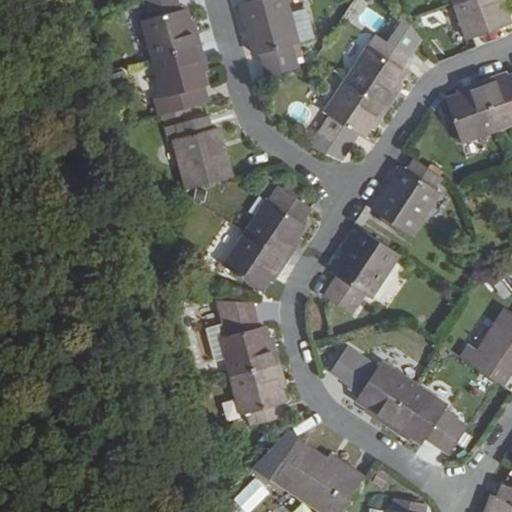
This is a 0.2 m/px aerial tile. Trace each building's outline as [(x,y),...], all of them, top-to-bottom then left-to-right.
[(156,57),(203,45),(200,31),(195,32),(188,8),(183,9),(180,0),(146,0),(151,17),(146,18),(156,57)] [(296,24),(289,0),(264,0),(247,4),(260,56),(266,54),(272,76),(301,68),(295,46),(301,44),(296,24)] [(457,0),(470,35),(511,21),(503,0),(457,0)] [(374,46),(352,78),(391,106),(400,94),(396,91),(408,70),(404,67),(413,56),(426,37),(411,17),(394,42),(382,35),(374,46)] [(311,21),(296,24),(301,44),(315,40),(311,21)] [(207,59),(203,45),(156,57),(166,94),(161,96),(166,113),(207,102),(202,85),(209,84),(203,61),(207,59)] [(499,77),(486,82),(501,126),(511,122),(511,76),(500,81),(499,77)] [(391,106),(352,78),(328,113),(333,115),(326,125),(354,146),(361,135),(365,137),(378,117),(382,121),(391,106)] [(501,126),(486,82),(473,87),(474,91),(451,99),(465,139),(501,126)] [(181,136),(175,138),(188,187),(231,176),(217,126),(212,128),(209,114),(177,123),(181,136)] [(171,139),(175,138),(181,136),(177,123),(167,125),(171,139)] [(376,210),(413,236),(443,193),(438,189),(446,178),(418,160),(411,170),(406,166),(376,210)] [(270,198),(248,230),(288,258),(296,247),(292,243),(306,223),(300,219),(311,204),(282,184),(272,199),(270,198)] [(402,253),(365,227),(335,271),(340,275),(327,293),(355,311),(367,293),(372,296),(402,253)] [(288,258),(248,230),(226,263),(262,287),(275,268),(279,271),(288,258)] [(500,273),(488,260),(482,268),(495,284),(503,277),(500,273)] [(511,280),(511,271),(507,266),(500,273),(503,277),(508,284),(511,281),(511,280)] [(511,288),(508,284),(503,277),(495,284),(507,297),(511,292),(511,288)] [(235,374),(282,363),(278,347),(273,348),(271,336),(268,325),(261,327),(257,314),(254,301),(222,298),(228,321),(231,334),(226,335),(231,356),(235,374)] [(475,346),(467,358),(507,385),(511,378),(511,310),(484,351),(475,346)] [(228,321),(211,325),(219,358),(231,356),(226,335),(231,334),(228,321)] [(390,422),(417,382),(386,360),(382,366),(370,357),(352,384),(364,392),(361,397),(381,411),(379,414),(390,422)] [(286,377),(282,363),(235,374),(244,413),(251,411),(253,424),(283,417),(280,404),(287,403),(280,378),(286,377)] [(449,405),(417,382),(390,422),(402,431),(405,427),(424,441),(428,437),(438,444),(456,418),(446,410),(449,405)] [(456,418),(438,444),(451,452),(469,426),(456,418)] [(272,467),(277,471),(298,441),(293,437),(272,467)] [(298,441),(277,471),(276,475),(329,511),(343,511),(368,475),(356,467),(351,474),(300,438),(298,441)] [(254,476),(233,499),(246,511),(250,511),(270,491),(254,476)] [(511,511),(511,485),(509,484),(505,495),(499,493),(491,511),(511,511)] [(427,511),(429,503),(400,498),(398,509),(389,507),(388,511),(427,511)]
